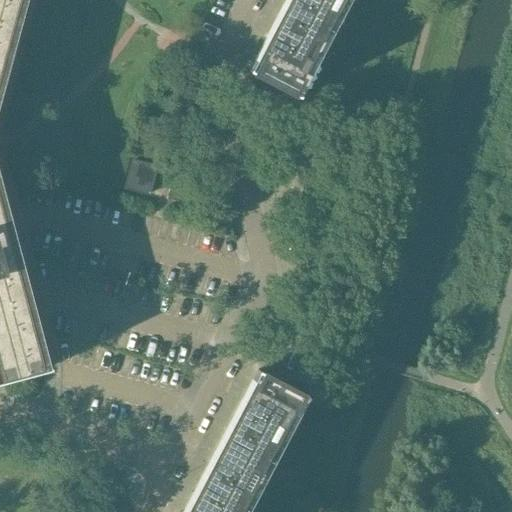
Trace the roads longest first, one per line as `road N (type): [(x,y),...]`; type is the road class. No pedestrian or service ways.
road 1 (residential): [(169,468),(262,280),(214,83),(214,61),(246,0)]
road 2 (residential): [(169,468),(0,419)]
